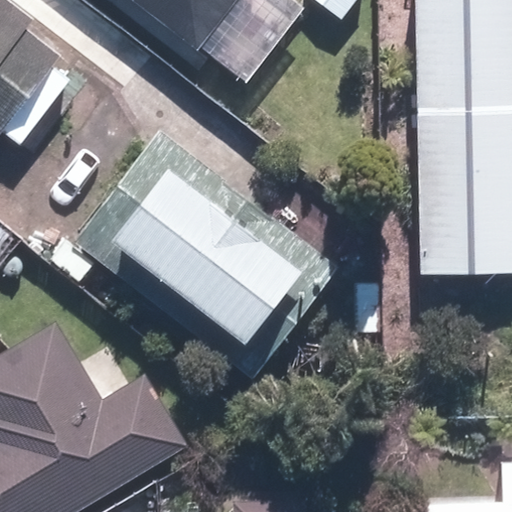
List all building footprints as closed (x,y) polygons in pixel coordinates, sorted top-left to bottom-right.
[(20,0),(0,0),(0,126),(6,131),(69,49),(29,19),(35,11),(20,0)] [(134,0),(197,48),(234,0),(134,0)] [(511,264),(511,0),(428,0),(431,265),(511,264)] [(168,132),(88,234),(257,366),(337,263),(168,132)] [(389,327),(391,255),(358,254),(356,327),(389,327)] [(0,511),(63,511),(193,437),(153,368),(111,392),(67,317),(0,356),(0,511)] [(511,511),(511,496),(432,498),(432,511),(511,511)] [(241,511),(309,511),(309,497),(241,497),(241,511)]
